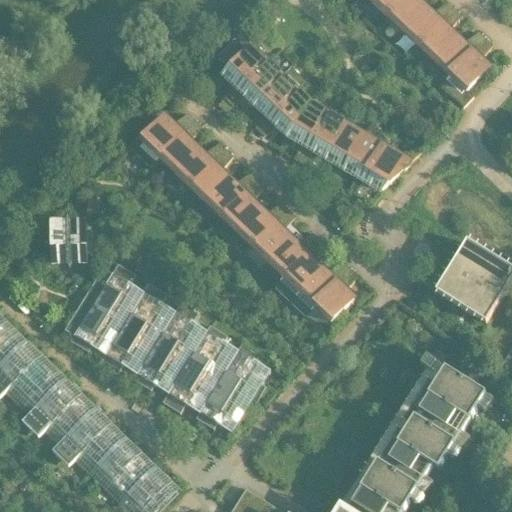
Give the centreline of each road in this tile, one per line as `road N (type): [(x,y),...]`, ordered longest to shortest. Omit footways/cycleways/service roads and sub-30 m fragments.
road 1 (residential): [(388,292),(179,95)]
road 2 (residential): [(215,479),(388,292)]
road 3 (residential): [(388,292),(399,259),(383,235),(384,218),(456,141)]
